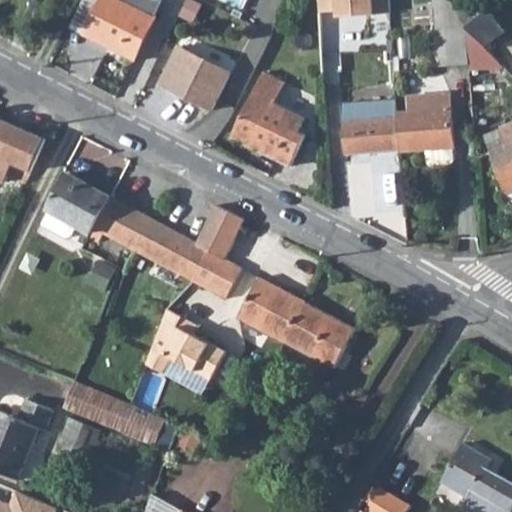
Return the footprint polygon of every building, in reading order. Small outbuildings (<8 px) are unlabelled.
[(101,0),(84,34),(137,60),(166,0),(165,0),(124,0),(124,1),(122,0),(101,0)] [(393,0),(321,0),(323,15),(339,14),(340,21),(395,16),(393,0)] [(433,0),(436,32),(445,32),(448,66),(471,65),(469,27),(456,11),(451,0),(433,0)] [(469,28),(486,48),(506,32),(490,11),(469,28)] [(469,27),(471,65),(501,64),(486,48),(469,28),(469,27)] [(436,32),(432,32),(435,67),(448,66),(445,32),(436,32)] [(159,85),(212,112),(231,74),(178,46),(159,85)] [(236,132),(279,154),(276,160),(291,167),(307,135),(300,132),(306,119),(277,104),(286,84),(264,73),(236,132)] [(410,113),(399,113),(401,152),(456,148),(452,95),(409,97),(410,113)] [(374,120),(344,121),(347,155),(401,152),(399,113),(398,101),(373,102),(374,120)] [(0,180),(4,183),(7,176),(24,184),(44,140),(0,120),(0,180)] [(511,144),(493,152),(508,194),(511,192),(511,144)] [(455,161),(454,149),(430,150),(432,164),(435,167),(453,165),(455,161)] [(65,182),(78,188),(81,183),(69,176),(65,182)] [(50,212),(78,226),(93,234),(96,228),(112,198),(81,183),(78,188),(65,182),(50,212)] [(96,228),(182,274),(197,244),(112,198),(96,228)] [(245,220),(217,206),(197,244),(224,259),(245,220)] [(78,226),(50,212),(43,226),(67,238),(73,236),(78,226)] [(182,274),(226,298),(241,268),(224,259),(197,244),(182,274)] [(105,259),(93,281),(107,288),(118,266),(105,259)] [(264,331),(286,292),(260,277),(239,317),(264,331)] [(264,331),(334,368),(344,350),(355,328),(320,309),(286,292),(264,331)] [(199,326),(168,309),(150,353),(146,364),(163,373),(172,357),(212,380),(227,352),(195,334),(199,326)] [(334,368),(341,372),(351,354),(344,350),(334,368)] [(53,372),(75,382),(76,382),(82,368),(83,366),(60,356),(53,372)] [(75,382),(65,406),(156,443),(160,434),(165,419),(76,382),(75,382)] [(0,471),(19,479),(40,426),(46,429),(54,409),(28,399),(20,418),(0,410),(0,471)] [(87,456),(91,458),(102,428),(70,416),(58,444),(87,456)] [(160,434),(172,440),(178,424),(165,419),(160,434)] [(482,511),(510,511),(511,510),(511,482),(486,468),(491,460),(464,444),(443,482),(450,486),(469,497),(465,502),(482,511)] [(380,487),(366,511),(406,511),(411,506),(380,487)] [(0,511),(58,511),(60,508),(18,490),(13,504),(0,498),(0,511)] [(183,511),(184,511),(161,497),(152,511),(183,511)]
